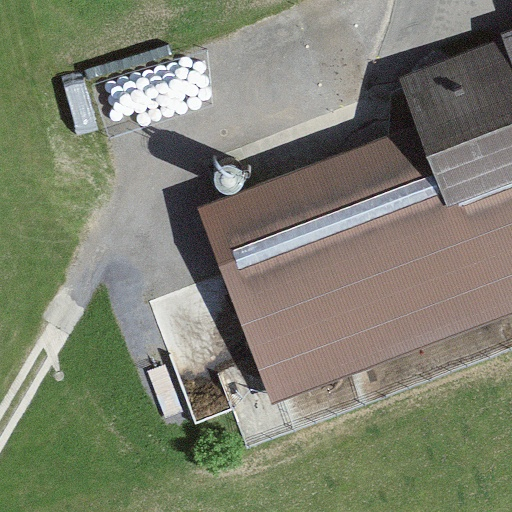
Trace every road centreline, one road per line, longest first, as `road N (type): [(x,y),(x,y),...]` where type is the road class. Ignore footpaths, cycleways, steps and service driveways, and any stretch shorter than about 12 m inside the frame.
road 1 (unclassified): [(76,294),(189,123),(378,0)]
road 2 (track): [(0,437),(76,294)]
